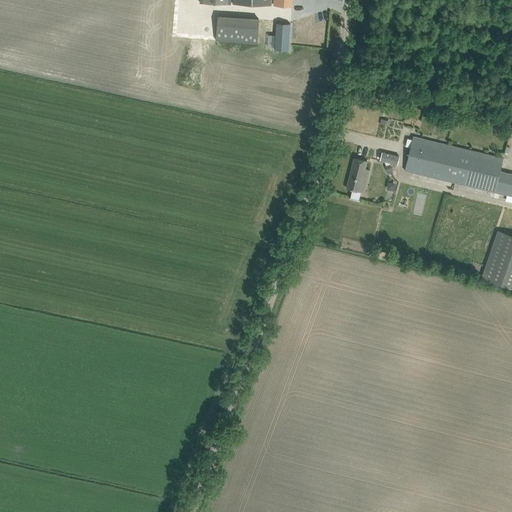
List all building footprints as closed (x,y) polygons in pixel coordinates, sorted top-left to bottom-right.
[(216,41),(257,44),(259,19),(218,16),(216,41)] [(288,50),(288,47),(290,23),(276,23),(275,45),(274,49),(288,50)] [(511,173),(500,171),(503,158),(413,136),(405,170),(511,196),(511,173)] [(382,152),(380,161),(389,163),(391,154),(382,152)] [(354,157),(346,188),(351,189),(349,198),(357,200),(359,191),(363,176),(368,177),(370,170),(365,169),(367,161),(354,157)] [(387,173),(392,171),(390,164),(384,166),(387,173)] [(482,278),(511,286),(511,234),(496,230),(482,278)]
